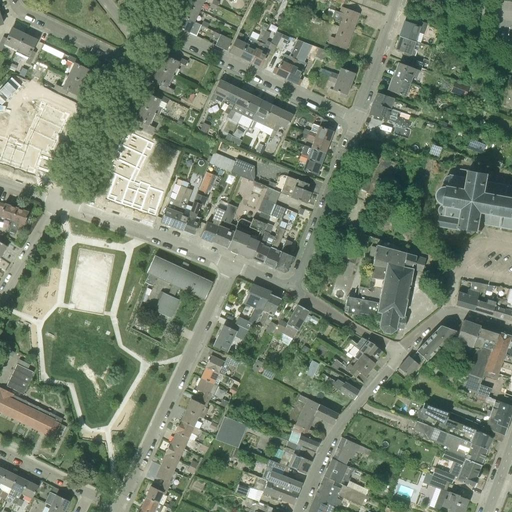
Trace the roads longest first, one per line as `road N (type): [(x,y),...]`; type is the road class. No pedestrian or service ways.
road 1 (residential): [(116,511),(231,265)]
road 2 (residential): [(356,120),(142,24)]
road 3 (residential): [(298,511),(331,437),(397,354)]
road 4 (residential): [(231,265),(57,198)]
road 5 (residential): [(290,289),(356,120)]
road 6 (residential): [(57,198),(122,66)]
road 7 (residential): [(511,326),(447,309),(397,354)]
road 8 (residential): [(122,66),(19,11),(13,0)]
road 9 (residential): [(356,120),(400,0)]
road 10 (residential): [(397,354),(290,289)]
